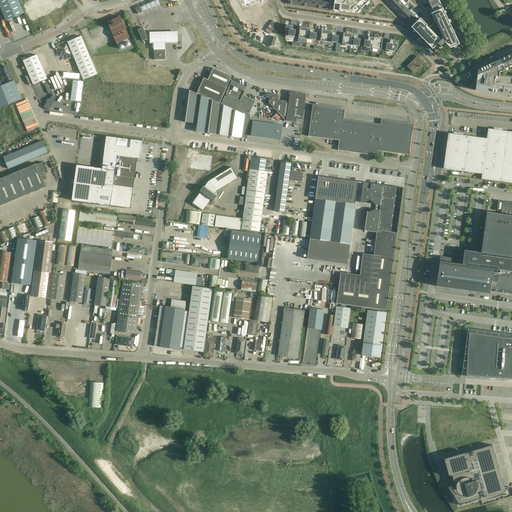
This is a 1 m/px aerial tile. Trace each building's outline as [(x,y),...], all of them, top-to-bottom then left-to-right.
[(18,0),(0,0),(0,6),(6,21),(24,13),(18,0)] [(156,0),(155,0),(149,3),(151,8),(159,5),(156,0)] [(324,0),(323,9),(331,10),(332,0),(324,0)] [(334,0),(333,10),(357,14),(370,1),(368,0),(334,0)] [(398,0),(391,0),(388,4),(393,9),(400,1),(398,0)] [(400,1),(393,9),(397,13),(405,6),(400,1)] [(440,4),(431,8),(434,13),(443,8),(440,4)] [(405,6),(397,13),(402,18),(409,11),(405,6)] [(419,20),(411,27),(433,49),(438,44),(441,48),(445,43),(450,49),(459,44),(443,8),(434,13),(431,14),(435,23),(437,22),(446,40),(444,41),(442,39),(440,41),(437,38),(437,39),(425,27),(427,26),(420,19),(419,20)] [(409,11),(402,18),(406,23),(414,15),(409,11)] [(414,15),(406,23),(411,27),(419,20),(414,15)] [(108,23),(116,43),(129,38),(120,17),(108,23)] [(286,25),(285,30),(286,30),(285,37),(294,38),(294,35),(295,35),(295,30),(293,30),(292,29),(293,26),(286,25)] [(300,27),(298,38),(307,39),(309,28),(300,27)] [(143,28),(142,28),(141,29),(138,30),(143,42),(146,40),(148,39),(143,28)] [(309,28),(307,39),(313,40),(316,40),(317,33),(314,33),(314,32),(314,29),(309,28)] [(322,30),(320,41),(329,42),(330,32),(322,30)] [(330,32),(329,42),(334,43),(337,43),(338,36),(336,36),(335,36),(336,32),(330,32)] [(179,33),(150,33),(151,44),(154,44),(154,51),(166,51),(166,44),(179,44),(179,33)] [(344,33),(342,44),(345,45),(345,46),(351,47),(351,45),(352,35),(344,33)] [(352,35),(351,45),(356,46),(359,46),(360,39),(358,39),(357,39),(358,35),(352,35)] [(67,42),(83,80),(97,74),(81,36),(67,42)] [(365,40),(364,47),(367,47),(367,48),(372,48),(374,38),(368,37),(368,40),(367,40),(365,40)] [(372,48),(372,51),(377,52),(378,49),(381,50),(382,39),(374,38),(372,48)] [(387,43),(386,50),(389,50),(388,52),(394,53),(395,50),(397,50),(398,43),(396,43),(396,41),(390,40),(390,43),(389,43),(389,44),(387,43)] [(66,43),(59,46),(64,60),(72,56),(66,43)] [(154,49),(154,50),(155,60),(165,60),(165,49),(154,49)] [(23,61),(33,85),(47,79),(37,55),(23,61)] [(423,64),(417,57),(408,66),(414,73),(420,67),(421,67),(420,66),(423,64)] [(500,60),(504,69),(509,67),(505,58),(500,60)] [(511,65),(509,67),(504,69),(500,60),(478,70),(475,90),(497,93),(498,90),(503,91),(502,93),(511,93),(511,65)] [(19,67),(22,75),(27,73),(24,65),(19,67)] [(232,77),(213,68),(208,80),(226,88),(232,77)] [(208,80),(204,78),(197,93),(220,104),(226,88),(208,80)] [(73,80),(71,100),(81,102),(83,82),(73,80)] [(11,82),(0,86),(0,108),(21,99),(14,81),(11,82)] [(232,81),(226,95),(221,104),(242,114),(251,115),(251,111),(256,101),(243,95),(247,88),(232,81)] [(197,93),(188,90),(184,122),(195,124),(194,132),(247,139),(251,115),(242,114),(221,104),(220,104),(197,93)] [(290,93),(289,93),(289,94),(289,95),(290,95),(289,101),(278,100),(278,95),(266,93),(266,97),(269,98),(269,103),(286,121),(297,123),(296,128),(301,128),(301,123),(302,123),(306,94),(291,92),(290,93)] [(312,111),(308,136),(316,137),(319,138),(324,139),(327,139),(332,140),(335,140),(339,141),(338,150),(369,155),(378,156),(378,151),(382,151),(386,152),(390,153),(393,153),(398,154),(401,154),(405,154),(408,155),(409,155),(412,130),(412,129),(412,125),(382,121),(381,126),(342,120),(343,110),(313,106),(313,111),(312,111)] [(253,121),(251,136),(280,140),(283,125),(253,121)] [(448,134),(444,169),(482,174),(482,178),(482,179),(511,183),(511,132),(503,131),(503,130),(498,129),(498,130),(493,130),(488,129),(487,139),(463,136),(457,135),(457,133),(454,133),(454,134),(453,134),(449,134),(448,134)] [(143,141),(107,136),(103,169),(77,165),(73,200),(131,208),(133,188),(135,179),(135,173),(137,158),(138,152),(142,153),(143,141)] [(3,157),(8,169),(47,153),(43,141),(3,157)] [(190,168),(210,171),(212,156),(192,153),(190,168)] [(41,174),(46,171),(43,162),(37,165),(37,164),(0,178),(0,206),(46,187),(41,174)] [(281,162),(274,211),(284,213),(291,163),(281,162)] [(231,167),(209,181),(208,181),(205,186),(204,186),(199,192),(200,193),(192,203),(202,211),(210,200),(212,202),(217,195),(214,193),(216,190),(237,177),(231,167)] [(249,174),(241,230),(259,232),(267,177),(268,172),(250,169),(249,174)] [(336,304),(387,310),(394,258),(403,188),(400,188),(400,186),(399,186),(398,186),(396,187),(395,187),(390,187),(389,186),(388,185),(387,185),(386,185),(386,186),(363,183),(362,188),(360,203),(363,203),(369,201),(369,200),(371,200),(371,201),(375,205),(380,205),(379,210),(375,210),(369,212),(367,212),(365,231),(377,232),(373,255),(369,288),(339,284),(336,304)] [(347,193),(317,189),(310,239),(350,244),(355,209),(345,208),(347,193)] [(511,202),(511,203),(509,202),(508,202),(507,202),(506,202),(505,202),(502,201),(501,201),(498,201),(498,203),(498,204),(498,205),(497,207),(497,208),(497,211),(500,211),(501,211),(502,211),(501,214),(497,214),(497,213),(496,213),(496,214),(496,213),(493,213),(492,213),(488,212),(487,212),(487,213),(486,216),(486,220),(485,221),(486,221),(485,224),(485,225),(485,228),(484,228),(484,229),(484,232),(484,233),(483,236),(483,237),(483,240),(483,241),(482,244),(482,245),(482,248),(481,249),(482,249),(481,252),(464,250),(463,256),(463,260),(462,260),(459,259),(458,259),(454,259),(454,258),(454,259),(450,258),(449,258),(446,257),(445,257),(441,257),(440,257),(440,261),(440,262),(439,265),(439,270),(438,270),(439,270),(438,274),(437,278),(437,277),(437,278),(437,281),(437,282),(436,286),(437,287),(437,286),(440,287),(441,287),(445,288),(446,288),(449,288),(450,288),(454,289),(455,289),(458,289),(458,290),(459,290),(459,289),(462,290),(463,290),(467,291),(471,291),(472,291),(475,292),(476,292),(481,292),(481,293),(485,293),(486,293),(489,294),(490,294),(490,293),(490,289),(494,290),(494,292),(495,292),(495,291),(495,292),(497,292),(499,292),(501,292),(501,293),(504,293),(505,293),(506,293),(510,294),(510,293),(510,294),(511,294),(511,293),(511,202)] [(45,218),(49,217),(49,216),(52,215),(49,208),(42,210),(45,218)] [(79,222),(116,227),(118,215),(81,209),(79,222)] [(59,240),(72,241),(76,211),(63,210),(59,240)] [(187,210),(185,210),(183,222),(239,230),(241,217),(239,217),(238,217),(233,216),(228,216),(228,215),(227,215),(223,215),(218,214),(213,213),(213,214),(208,213),(207,213),(206,213),(194,211),(193,211),(192,211),(187,210)] [(136,216),(118,214),(117,223),(135,226),(136,216)] [(41,227),(46,224),(41,215),(36,217),(41,227)] [(137,218),(136,225),(150,227),(151,220),(137,218)] [(25,231),(31,229),(29,221),(22,223),(25,231)] [(14,237),(20,235),(17,225),(11,227),(14,237)] [(9,228),(3,230),(6,240),(12,237),(9,228)] [(76,242),(111,247),(113,234),(78,229),(76,242)] [(228,258),(258,262),(262,235),(232,231),(228,258)] [(138,235),(116,232),(115,236),(137,240),(138,235)] [(18,238),(12,283),(31,285),(37,241),(18,238)] [(31,296),(36,297),(46,298),(53,242),(38,240),(31,296)] [(201,242),(200,247),(221,250),(221,245),(201,242)] [(56,264),(74,267),(76,247),(58,244),(56,264)] [(128,246),(127,252),(144,254),(145,248),(136,247),(136,245),(132,244),(131,246),(128,246)] [(78,268),(110,273),(113,250),(81,246),(78,268)] [(0,280),(4,281),(8,282),(12,253),(0,250),(0,280)] [(209,258),(193,256),(192,265),(200,267),(201,263),(208,264),(209,258)] [(209,258),(208,263),(208,268),(218,270),(220,260),(209,258)] [(258,274),(259,267),(257,266),(246,265),(245,272),(258,274)] [(125,279),(141,281),(142,272),(126,270),(125,279)] [(176,270),(174,282),(196,285),(197,273),(176,270)] [(73,274),(69,302),(82,303),(86,276),(73,274)] [(53,275),(51,294),(50,299),(62,300),(65,277),(53,275)] [(218,276),(210,275),(209,279),(208,286),(216,287),(218,276)] [(98,277),(95,300),(94,305),(106,307),(110,279),(98,277)] [(260,279),(259,282),(258,293),(265,294),(267,283),(268,280),(260,279)] [(107,306),(116,308),(119,281),(111,280),(107,306)] [(241,291),(256,293),(257,283),(242,280),(241,291)] [(123,282),(116,331),(136,334),(143,284),(123,282)] [(185,311),(185,310),(161,307),(161,306),(160,306),(160,307),(155,346),(154,346),(180,350),(180,348),(184,349),(203,352),(212,289),(193,286),(189,312),(185,311)] [(213,291),(210,316),(209,321),(228,323),(231,294),(213,291)] [(258,295),(255,316),(254,320),(269,323),(273,298),(258,295)] [(237,298),(234,313),(234,318),(248,320),(249,315),(251,300),(237,298)] [(350,309),(336,307),(333,326),(348,328),(350,309)] [(304,311),(284,308),(278,356),(298,359),(304,311)] [(310,308),(308,328),(321,330),(324,310),(310,308)] [(368,311),(363,343),(361,355),(380,358),(386,313),(368,311)] [(37,330),(45,331),(47,316),(39,315),(37,330)] [(328,315),(326,330),(325,335),(331,335),(334,316),(328,315)] [(58,329),(58,332),(57,337),(64,338),(66,322),(59,321),(59,325),(56,324),(56,328),(58,329)] [(250,321),(249,334),(256,335),(256,333),(258,333),(258,330),(256,330),(257,322),(250,321)] [(353,323),(352,331),(351,338),(362,340),(363,332),(364,325),(353,323)] [(78,331),(77,338),(83,339),(85,326),(79,325),(78,328),(75,327),(75,331),(78,331)] [(488,378),(502,379),(505,338),(506,337),(505,337),(505,338),(498,337),(498,336),(498,337),(491,336),(491,335),(491,336),(484,335),(484,334),(483,335),(477,334),(477,333),(476,333),(476,334),(469,333),(469,332),(469,333),(469,340),(468,339),(468,340),(469,340),(468,347),(468,354),(467,354),(468,354),(467,361),(467,362),(467,368),(466,368),(466,369),(467,369),(466,375),(466,376),(467,376),(473,376),(473,377),(474,377),(474,376),(481,377),(488,377),(488,378)] [(127,346),(133,347),(134,339),(117,336),(116,344),(127,345),(127,346)] [(220,338),(218,351),(222,351),(222,345),(225,346),(226,337),(223,337),(223,338),(220,338)] [(212,356),(215,341),(211,341),(211,339),(208,338),(208,340),(206,340),(204,355),(212,356)] [(236,353),(243,354),(245,339),(238,338),(236,353)] [(511,338),(505,338),(502,379),(511,379),(511,338)] [(345,346),(338,345),(336,358),(339,359),(339,360),(343,360),(345,346)] [(354,352),(352,352),(352,354),(353,354),(352,361),(359,362),(361,350),(354,350),(354,352)] [(89,407),(102,408),(103,383),(90,382),(89,407)] [(484,498),(505,492),(492,445),(471,451),(471,452),(468,453),(468,452),(444,459),(449,476),(452,475),(455,485),(448,487),(459,505),(481,499),(480,495),(483,494),(484,498)]
